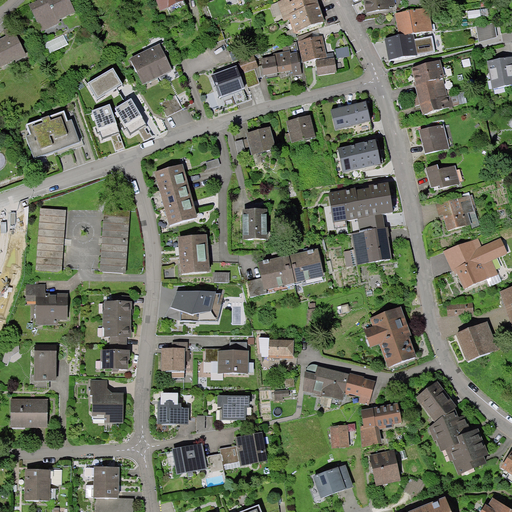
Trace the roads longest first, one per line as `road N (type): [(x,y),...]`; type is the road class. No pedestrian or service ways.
road 1 (residential): [(511,430),(444,364),(376,76)]
road 2 (residential): [(142,447),(153,248),(130,158)]
road 3 (residential): [(376,76),(130,158)]
road 4 (residential): [(0,454),(142,447)]
road 5 (residential): [(130,158),(0,201)]
